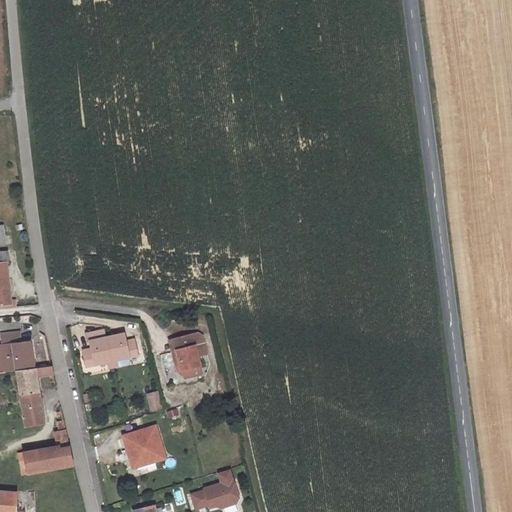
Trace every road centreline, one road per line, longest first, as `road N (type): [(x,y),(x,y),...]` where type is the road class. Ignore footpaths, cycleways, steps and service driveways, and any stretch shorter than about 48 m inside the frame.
road 1 (residential): [(94,511),(31,219),(12,0)]
road 2 (tertiary): [(412,0),(479,511)]
